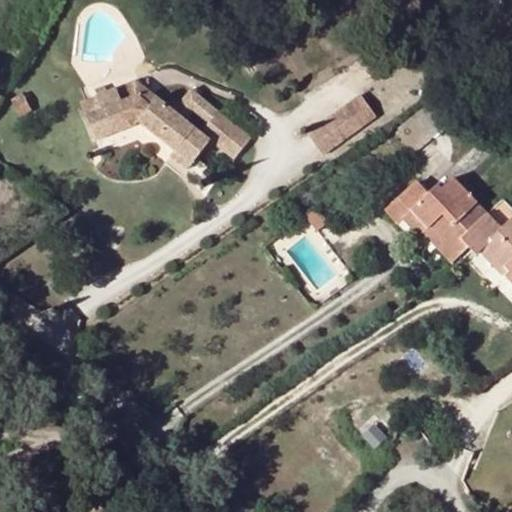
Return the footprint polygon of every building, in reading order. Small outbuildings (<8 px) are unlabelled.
[(117,88),(122,102),(137,96),(150,107),(157,99),(134,81),(117,88)] [(117,88),(96,96),(102,110),(86,117),(97,142),(135,127),(137,124),(176,153),(178,151),(194,163),(211,141),(235,160),(251,139),(218,113),(201,133),(157,99),(150,107),(137,96),(122,102),(117,88)] [(21,95),(12,100),(20,115),(28,110),(21,95)] [(359,95),(306,133),(321,154),(375,116),(359,95)] [(80,104),(86,117),(102,110),(96,96),(80,104)] [(188,172),(194,163),(178,151),(176,153),(171,160),(188,172)] [(435,249),(450,265),(468,248),(460,240),(488,215),(468,194),(473,190),(464,181),(459,184),(453,178),(441,190),(436,185),(427,192),(416,181),(385,211),(397,224),(403,219),(418,237),(430,227),(443,241),(435,249)] [(511,208),(503,199),(488,215),(460,240),(468,248),(471,252),(476,256),(484,248),(508,273),(504,277),(511,285),(511,208)] [(327,224),(314,208),(302,217),(316,234),(327,224)] [(430,227),(421,235),(435,249),(443,241),(430,227)] [(384,438),(373,426),(363,435),(374,447),(384,438)]
